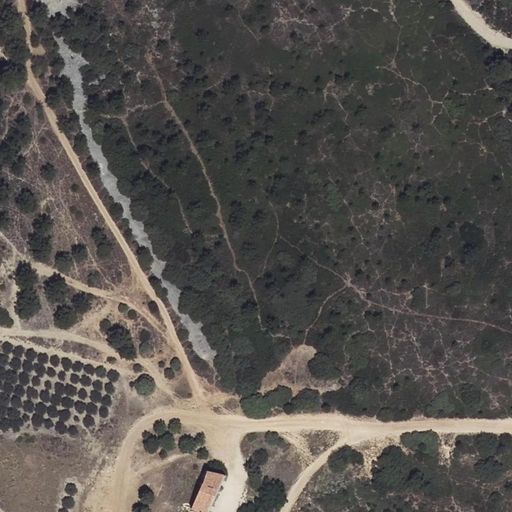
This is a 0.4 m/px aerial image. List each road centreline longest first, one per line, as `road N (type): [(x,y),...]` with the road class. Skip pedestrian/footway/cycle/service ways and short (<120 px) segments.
road 1 (track): [(22,0),(27,80),(163,309),(215,424),(259,426)]
road 2 (track): [(511,429),(364,431),(306,468),(283,511)]
road 3 (track): [(225,511),(234,427),(333,422),(364,431)]
